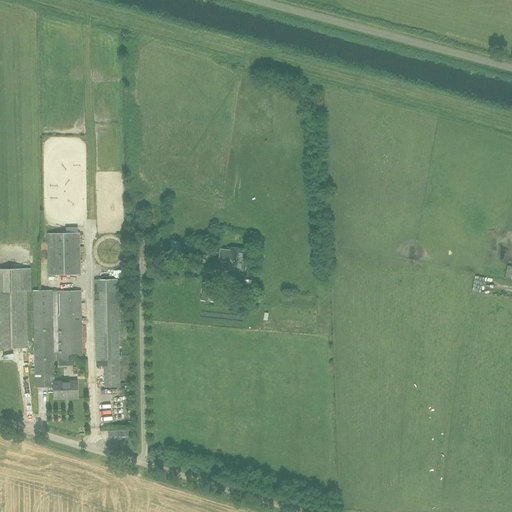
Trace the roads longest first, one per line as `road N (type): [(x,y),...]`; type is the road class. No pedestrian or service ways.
road 1 (track): [(511,120),(56,0)]
road 2 (unclassified): [(0,420),(142,462),(138,259)]
road 3 (unclassified): [(511,67),(257,0)]
road 4 (unknown): [(142,462),(300,511)]
